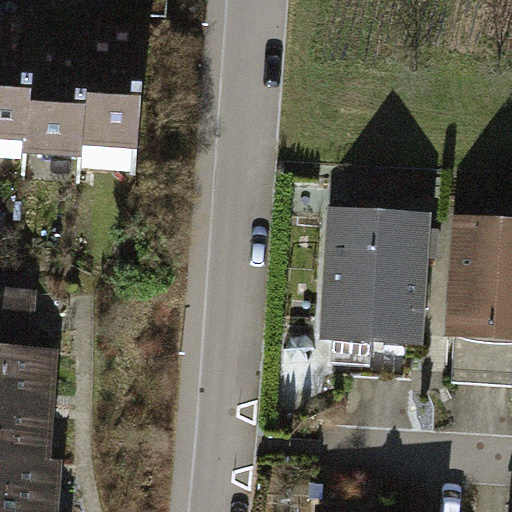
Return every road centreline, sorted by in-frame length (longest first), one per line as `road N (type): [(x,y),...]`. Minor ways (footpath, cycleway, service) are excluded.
road 1 (residential): [(268,0),(224,511)]
road 2 (residential): [(511,471),(327,462)]
